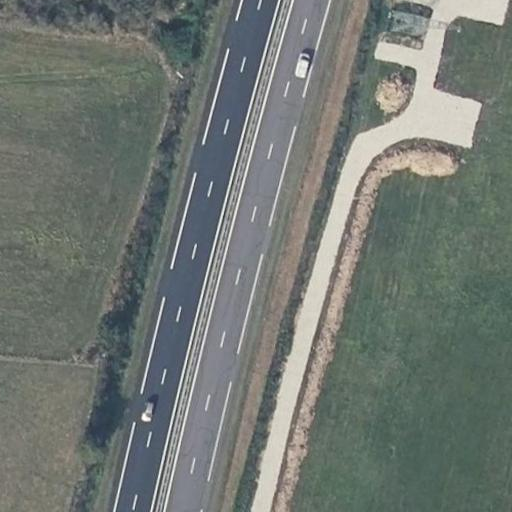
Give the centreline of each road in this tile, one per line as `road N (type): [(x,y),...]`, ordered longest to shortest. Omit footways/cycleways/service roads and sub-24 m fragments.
road 1 (trunk): [(265,0),(135,511)]
road 2 (trunk): [(185,511),(315,0)]
